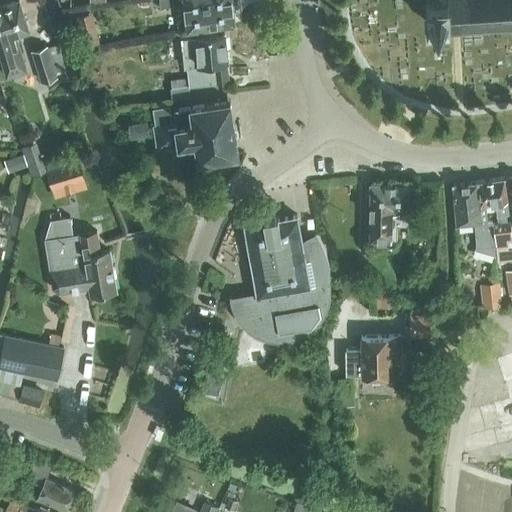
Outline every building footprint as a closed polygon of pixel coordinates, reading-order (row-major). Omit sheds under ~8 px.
[(25,66),(16,36),(29,32),(19,0),(0,6),(0,56),(5,72),(25,66)] [(234,24),(231,0),(159,0),(160,7),(183,4),(186,30),(234,24)] [(425,0),(426,19),(434,18),(448,17),(447,0),(425,0)] [(511,0),(447,0),(448,17),(434,18),(434,27),(452,26),(459,26),(511,22),(511,0)] [(84,47),(100,43),(92,11),(76,15),(84,47)] [(170,87),(188,86),(228,81),(226,63),(227,63),(224,33),(194,36),(181,38),(183,66),(186,66),(187,77),(168,79),(170,87)] [(32,50),(41,81),(56,76),(56,74),(63,72),(65,71),(57,43),(55,44),(47,47),(47,46),(32,50)] [(189,96),(188,86),(170,87),(172,98),(189,96)] [(237,153),(230,100),(173,108),(175,121),(172,122),(169,105),(152,107),(155,124),(154,125),(157,147),(195,142),(198,159),(237,153)] [(130,135),(148,132),(146,120),(128,123),(130,135)] [(14,155),(19,168),(27,165),(23,153),(14,155)] [(85,179),(80,162),(47,172),(52,189),(85,179)] [(479,204),(485,204),(495,202),(497,220),(493,220),(495,244),(507,243),(508,247),(511,246),(511,235),(504,178),(477,182),(479,204)] [(473,249),(495,255),(494,245),(492,220),(487,221),(485,204),(479,204),(477,182),(451,183),(455,224),(474,222),(476,244),(473,249)] [(408,212),(409,184),(370,183),(368,237),(390,238),(391,216),(393,216),(393,211),(408,212)] [(244,224),(249,251),(252,267),(257,292),(231,297),(231,294),(229,295),(231,306),(236,316),(242,324),(250,331),(259,336),(269,339),(279,340),(288,339),(297,337),(305,333),(314,327),(321,318),(326,308),(329,298),(330,287),(329,272),(327,258),(322,244),(315,232),(313,233),(314,235),(302,241),(297,214),(278,218),(277,217),(263,219),(263,221),(244,224)] [(59,292),(90,288),(80,233),(73,234),(70,216),(50,219),(44,237),(52,288),(59,292)] [(96,230),(80,233),(90,288),(91,295),(116,290),(109,249),(97,251),(96,245),(99,245),(96,230)] [(483,306),(500,304),(498,282),(481,284),(483,306)] [(378,306),(388,305),(386,285),(376,285),(378,306)] [(424,312),(424,303),(410,304),(410,313),(404,313),(405,334),(434,334),(433,312),(424,312)] [(63,347),(0,332),(0,393),(18,399),(18,397),(16,396),(20,384),(22,371),(56,379),(63,347)] [(400,374),(399,335),(360,335),(360,348),(345,348),(345,372),(361,372),(361,375),(400,374)] [(504,377),(511,374),(511,347),(498,351),(504,377)] [(352,376),(337,377),(340,404),(354,403),(352,376)] [(38,404),(42,390),(23,385),(19,398),(38,404)] [(511,393),(495,397),(500,423),(511,420),(511,393)] [(65,509),(74,489),(47,477),(51,468),(28,457),(19,476),(41,486),(37,497),(65,509)] [(21,503),(10,498),(4,511),(5,511),(56,511),(40,505),(38,509),(22,502),(21,503)] [(213,511),(216,506),(205,500),(199,511),(213,511)]
